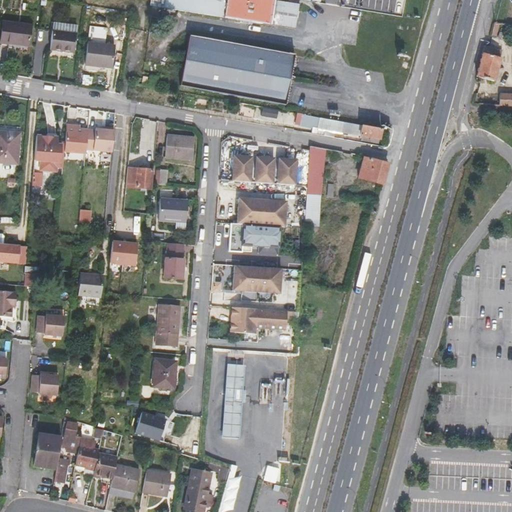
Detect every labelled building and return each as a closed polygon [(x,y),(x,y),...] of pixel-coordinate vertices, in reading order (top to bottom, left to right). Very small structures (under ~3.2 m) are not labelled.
[(165,0),(164,8),(275,26),(279,2),(279,0),(295,3),(296,2),(322,6),(402,16),(404,0),(165,0)] [(279,2),(275,26),(300,30),(304,6),(279,2)] [(1,42),(29,46),(31,26),(4,23),(1,42)] [(76,28),(54,25),(54,31),(75,34),(76,28)] [(76,34),(75,34),(54,31),(53,31),(51,49),(74,52),(76,34)] [(294,55),(189,36),(180,86),(285,106),(294,55)] [(88,44),(85,64),(112,67),(115,48),(88,44)] [(502,50),(489,46),(484,45),(476,76),(481,78),(484,79),(494,81),(502,50)] [(511,94),(499,94),(498,105),(511,105),(511,94)] [(140,126),(149,127),(150,117),(141,115),(141,118),(133,118),(132,130),(140,130),(140,126)] [(306,116),(304,125),(314,127),(325,129),(325,131),(327,132),(329,120),(306,116)] [(362,140),(379,143),(382,129),(329,120),(327,132),(326,136),(334,138),(335,131),(363,136),(362,140)] [(86,150),(87,130),(74,129),(75,126),(66,125),(64,146),(63,152),(85,154),(86,150)] [(87,130),(86,150),(103,152),(105,130),(96,129),(95,131),(87,130)] [(114,129),(106,129),(105,130),(103,152),(112,153),(114,129)] [(0,162),(16,164),(18,136),(0,133),(0,162)] [(57,145),(58,138),(36,136),(34,161),(40,162),(59,163),(60,148),(57,148),(57,145)] [(194,139),(167,136),(165,156),(192,159),(194,139)] [(63,152),(64,146),(57,145),(57,148),(60,148),(59,163),(40,162),(39,171),(55,172),(55,168),(61,168),(63,152)] [(306,195),(320,195),(326,149),(309,146),(306,195)] [(296,161),(233,158),(232,183),(249,184),(250,171),(255,171),(254,184),(272,185),(273,172),(278,172),(277,185),(295,186),(296,161)] [(364,158),(358,178),(382,185),(387,165),(364,158)] [(150,189),(151,171),(127,169),(125,186),(150,189)] [(167,170),(160,170),(159,185),(166,186),(167,170)] [(304,227),(318,227),(320,195),(306,195),(304,227)] [(185,222),(187,202),(159,199),(157,220),(185,222)] [(285,202),(237,200),(236,225),(279,227),(284,227),(285,202)] [(80,209),(79,221),(91,221),(92,210),(80,209)] [(258,255),(277,255),(279,227),(236,225),(230,225),(229,253),(242,254),(242,247),(258,248),(258,255)] [(0,261),(17,263),(17,262),(19,247),(19,246),(3,244),(3,239),(1,237),(0,236),(0,261)] [(112,242),(110,264),(135,266),(137,245),(127,244),(127,248),(121,248),(122,243),(112,242)] [(183,259),(181,259),(183,244),(168,243),(167,258),(166,258),(164,277),(181,279),(183,259)] [(19,247),(17,262),(25,262),(26,247),(19,247)] [(280,269),(234,267),(232,292),(279,294),(280,269)] [(80,273),(78,295),(89,296),(92,274),(80,273)] [(100,297),(102,275),(92,274),(89,296),(100,297)] [(0,315),(10,316),(11,307),(12,302),(15,302),(15,292),(0,290),(0,315)] [(175,347),(178,306),(159,304),(156,346),(175,347)] [(284,330),(285,311),(230,308),(230,319),(232,319),(232,334),(254,335),(254,328),(284,330)] [(45,314),(45,315),(38,315),(36,332),(44,332),(43,334),(62,335),(63,316),(45,314)] [(175,362),(155,360),(153,387),(173,389),(175,362)] [(243,367),(229,366),(228,378),(242,378),(243,367)] [(38,393),(56,395),(58,376),(40,374),(40,375),(32,375),(31,391),(38,392),(38,393)] [(242,378),(228,378),(227,390),(241,391),(242,378)] [(241,391),(227,390),(226,402),(240,403),(241,391)] [(240,403),(226,402),(225,414),(239,415),(240,403)] [(142,413),(135,433),(157,441),(161,431),(164,421),(142,413)] [(239,415),(225,414),(224,425),(238,426),(239,415)] [(76,426),(72,425),(73,421),(64,418),(62,427),(65,427),(62,446),(66,447),(65,451),(77,453),(80,439),(81,433),(76,431),(76,426)] [(223,436),(237,437),(238,426),(224,425),(223,436)] [(94,427),(92,437),(101,439),(103,430),(94,427)] [(38,434),(32,466),(55,469),(56,462),(61,438),(38,434)] [(77,453),(75,466),(94,470),(97,454),(98,451),(92,449),(94,441),(80,439),(77,453)] [(114,466),(116,458),(97,454),(94,470),(93,476),(102,478),(101,482),(110,484),(114,466)] [(60,458),(60,462),(56,462),(55,469),(53,482),(62,483),(66,459),(60,458)] [(134,491),(139,472),(114,466),(110,484),(110,485),(134,491)] [(220,466),(216,481),(225,483),(229,469),(220,466)] [(211,473),(193,469),(186,505),(201,508),(203,503),(208,504),(211,493),(205,492),(206,487),(208,486),(211,473)] [(167,496),(170,475),(145,471),(142,492),(167,496)]
